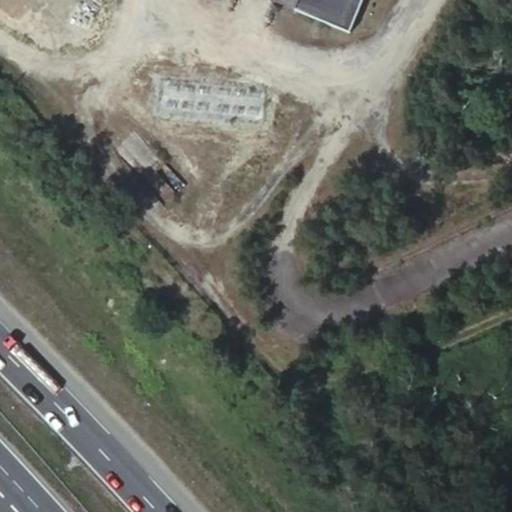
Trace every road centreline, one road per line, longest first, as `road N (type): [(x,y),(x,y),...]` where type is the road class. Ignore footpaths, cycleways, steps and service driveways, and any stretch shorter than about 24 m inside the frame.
road 1 (track): [(511,336),(364,394),(302,376),(190,245)]
road 2 (trunk): [(159,511),(0,345)]
road 3 (track): [(321,142),(440,180),(511,165)]
